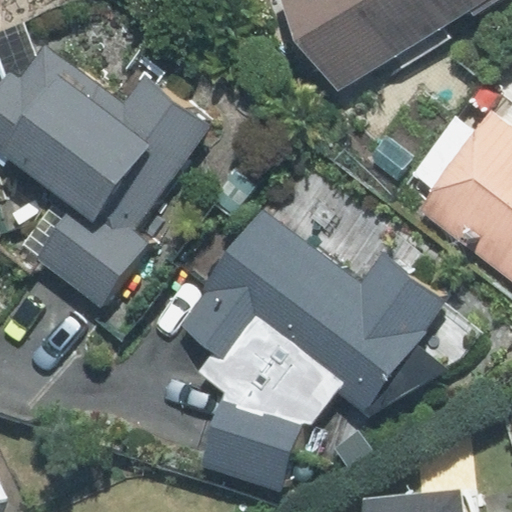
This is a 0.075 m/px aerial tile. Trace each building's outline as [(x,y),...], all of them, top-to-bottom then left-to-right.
[(294,0),(348,86),(488,0),(294,0)] [(128,105),(57,47),(30,80),(21,72),(0,97),(0,143),(83,211),(46,257),(114,313),(151,267),(170,244),(126,209),(177,146),(198,163),(228,127),(207,110),(157,70),(128,105)] [(448,187),(428,216),(511,273),(511,64),(472,123),(455,112),(418,166),(448,187)] [(293,485),(310,436),(349,387),(372,406),(457,296),(395,247),(374,275),(267,204),(186,326),(224,351),(211,369),(236,387),(212,458),(293,485)] [(391,511),(487,511),(485,476),(389,484),(391,511)]
